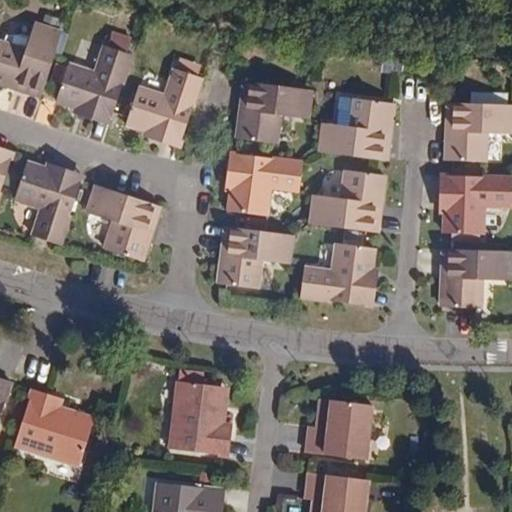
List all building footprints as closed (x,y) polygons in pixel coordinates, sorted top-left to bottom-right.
[(0,41),(0,82),(7,85),(8,82),(42,93),(63,31),(36,22),(26,50),(0,41)] [(114,31),(109,45),(129,51),(133,38),(114,31)] [(68,64),(60,91),(56,101),(76,107),(111,119),(132,55),(105,46),(96,73),(68,64)] [(148,126),(182,137),(204,73),(176,64),(167,92),(139,83),(127,120),(148,126)] [(281,115),(309,119),(314,90),(247,81),(243,117),(241,117),(238,139),(277,144),(281,115)] [(320,151),(377,159),(385,160),(390,125),(392,125),(395,103),(356,98),(353,127),(324,123),(320,151)] [(511,133),(511,104),(452,102),(451,138),(448,138),(448,160),(487,162),(488,133),(511,133)] [(111,119),(76,107),(75,111),(110,123),(111,119)] [(182,137),(148,126),(147,131),(181,141),(182,137)] [(12,153),(0,148),(0,152),(11,157),(12,153)] [(0,190),(11,157),(0,152),(0,190)] [(232,189),(237,153),(232,153),(227,189),(232,189)] [(229,211),(238,212),(267,216),(271,187),(300,191),(304,163),(237,153),(232,189),(229,211)] [(27,161),(24,169),(14,199),(42,208),(33,235),(60,245),(82,180),(47,168),(27,161)] [(48,164),(47,168),(82,180),(83,176),(48,164)] [(383,197),(386,175),(376,173),(347,170),(343,198),(314,194),(310,223),(376,232),(381,196),(383,197)] [(511,177),(447,174),(446,211),(445,232),(484,234),(485,205),(511,206),(511,177)] [(147,238),(158,205),(95,184),(86,211),(114,220),(105,248),(143,260),(149,239),(147,238)] [(260,260),(290,264),(294,234),(227,226),(219,283),(256,288),(260,260)] [(333,271),(305,268),(301,297),(368,305),(373,269),(375,247),(337,243),(333,271)] [(511,257),(511,251),(447,248),(445,284),(443,284),(442,306),(481,308),(482,279),(511,280),(511,257)] [(377,269),(373,269),(368,305),(373,306),(377,269)] [(224,425),(215,424),(219,388),(201,386),(203,373),(176,369),(166,452),(224,459),(228,425),(224,425)] [(0,411),(9,382),(0,379),(0,411)] [(215,424),(224,425),(228,389),(219,388),(215,424)] [(58,414),(61,406),(63,399),(30,389),(12,445),(79,466),(93,425),(58,414)] [(330,401),(319,400),(316,427),(327,429),(330,401)] [(366,460),(372,405),(330,401),(327,429),(316,427),(310,427),(307,454),(366,460)] [(95,417),(61,406),(58,414),(93,425),(95,417)] [(322,503),(320,511),(362,511),(366,481),(305,474),(303,501),(312,502),(322,503)] [(219,511),(222,491),(155,483),(151,511),(219,511)] [(310,511),(320,511),(322,503),(312,502),(310,511)]
